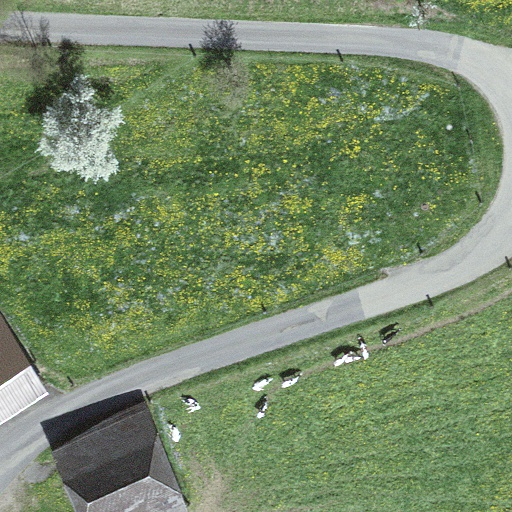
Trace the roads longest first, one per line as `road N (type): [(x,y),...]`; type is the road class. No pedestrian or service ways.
road 1 (unclassified): [(511,214),(467,261),(63,412),(0,463)]
road 2 (unclassified): [(0,25),(426,44),(470,57),(511,87)]
